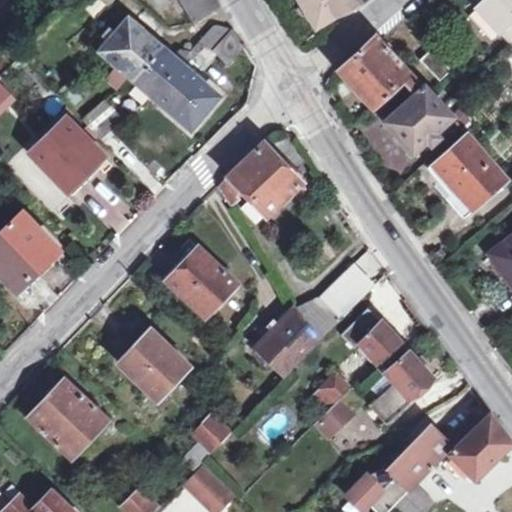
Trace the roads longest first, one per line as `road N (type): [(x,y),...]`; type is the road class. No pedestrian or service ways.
road 1 (residential): [(289,85),(0,388)]
road 2 (secondary): [(511,407),(410,277),(289,85)]
road 3 (residential): [(387,0),(289,85)]
